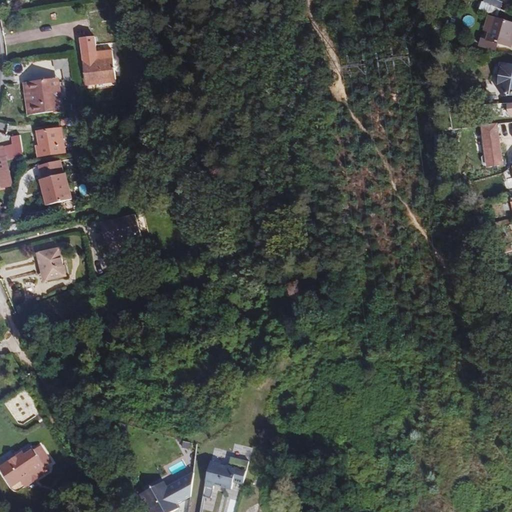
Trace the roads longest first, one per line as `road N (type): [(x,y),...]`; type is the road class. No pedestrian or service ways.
road 1 (track): [(0,309),(127,511)]
road 2 (unknown): [(0,232),(76,207),(92,248)]
